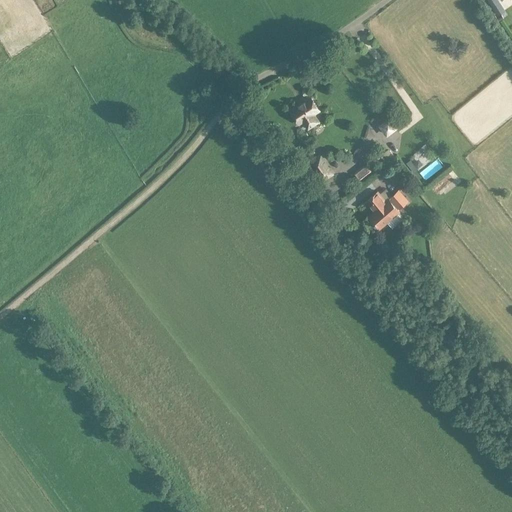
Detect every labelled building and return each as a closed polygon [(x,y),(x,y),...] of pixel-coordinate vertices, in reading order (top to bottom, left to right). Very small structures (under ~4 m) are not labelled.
[(487,0),(498,15),(505,11),(498,0),(487,0)] [(310,97),(309,96),(301,101),(302,103),(293,109),(302,122),(306,119),(311,127),(321,120),(316,112),(322,108),(313,95),(310,97)] [(387,136),(398,127),(390,117),(379,125),(387,136)] [(433,152),(435,147),(428,144),(426,149),(433,152)] [(366,157),(382,164),(387,160),(380,150),(371,146),(366,157)] [(314,179),(321,174),(325,180),(336,172),(323,153),(312,161),(315,165),(308,170),(314,179)] [(366,163),(353,173),(359,181),(372,171),(366,163)] [(453,166),(441,178),(448,185),(460,174),(453,166)] [(409,201),(399,189),(390,197),(390,198),(399,208),(400,209),(409,201)] [(378,191),(366,201),(374,211),(369,215),(375,222),(374,222),(376,224),(380,228),(399,212),(397,209),(399,208),(390,198),(389,199),(386,202),(384,200),(385,200),(378,191)]
